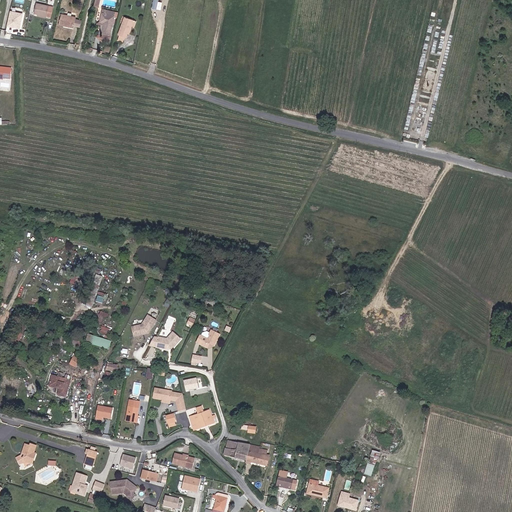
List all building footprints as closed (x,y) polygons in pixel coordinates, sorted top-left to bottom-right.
[(37,3),(35,13),(38,14),(46,16),(51,17),(53,7),(37,3)] [(22,13),(10,11),(8,26),(19,28),(22,13)] [(101,34),(110,35),(115,16),(114,16),(115,12),(108,11),(108,14),(102,13),(100,22),(104,23),(103,25),(101,34)] [(80,27),(82,20),(76,19),(76,18),(71,17),(68,16),(61,14),(59,25),(74,28),(74,26),(80,27)] [(132,24),(134,20),(124,17),(118,35),(120,35),(125,37),(126,38),(128,34),(129,34),(132,26),(133,24),(132,24)] [(109,43),(110,35),(101,34),(101,33),(97,36),(101,41),(109,43)] [(0,79),(4,80),(4,78),(10,79),(12,68),(0,67),(0,79)] [(148,315),(141,325),(132,327),(134,336),(147,333),(155,320),(148,315)] [(211,330),(210,333),(209,335),(210,337),(209,339),(207,339),(201,336),(200,335),(196,343),(208,348),(209,347),(212,346),(214,346),(220,334),(211,330)] [(157,337),(153,336),(149,345),(155,346),(155,347),(167,349),(173,347),(172,346),(174,346),(180,339),(172,332),(166,339),(157,337)] [(85,342),(109,350),(112,341),(88,334),(85,342)] [(119,358),(128,360),(130,352),(121,350),(119,358)] [(52,376),(49,385),(60,388),(59,389),(58,395),(66,397),(70,380),(52,376)] [(184,379),(187,390),(201,387),(198,376),(184,379)] [(162,400),(170,401),(171,400),(177,401),(179,411),(186,409),(183,395),(172,392),(172,391),(155,388),(153,398),(162,400)] [(130,400),(126,421),(136,423),(140,401),(130,400)] [(96,416),(111,419),(113,408),(98,406),(96,416)] [(196,408),(198,414),(190,417),(194,430),(214,423),(213,419),(216,418),(215,415),(212,416),(210,410),(204,412),(202,406),(196,408)] [(166,416),(168,424),(175,422),(176,422),(174,414),(166,416)] [(249,426),(242,425),(242,429),(248,430),(247,433),(255,434),(256,427),(249,426)] [(246,461),(249,450),(250,445),(250,444),(245,444),(238,442),(238,443),(228,440),(224,453),(227,456),(233,457),(236,458),(246,461)] [(30,446),(26,445),(25,450),(24,450),(22,454),(25,454),(24,457),(22,458),(20,456),(16,458),(20,465),(23,463),(25,462),(27,466),(32,464),(31,461),(33,460),(36,454),(34,453),(36,446),(31,444),(30,446)] [(249,450),(246,461),(251,462),(267,466),(270,455),(266,455),(267,450),(259,449),(259,452),(249,450)] [(373,476),(381,451),(373,449),(365,473),(373,476)] [(89,450),(85,464),(86,465),(92,467),(93,467),(97,453),(89,450)] [(124,453),(120,465),(134,469),(137,456),(124,453)] [(189,457),(183,455),(175,453),(172,464),(193,469),(195,459),(189,457)] [(141,477),(153,480),(155,473),(143,470),(141,477)] [(81,493),(80,494),(85,496),(88,486),(85,485),(88,476),(77,473),(74,482),(76,482),(74,487),(77,491),(81,493)] [(185,474),(183,489),(200,492),(202,477),(185,474)] [(279,477),(277,483),(292,487),(291,490),(295,491),(297,482),(279,477)] [(96,481),(92,489),(101,493),(105,485),(96,481)] [(123,493),(127,495),(130,491),(133,493),(136,488),(124,481),(111,482),(112,494),(123,493)] [(312,481),(311,484),(309,484),(307,494),(327,498),(329,488),(317,486),(318,483),(312,481)] [(76,482),(74,482),(71,492),(80,494),(81,493),(77,491),(74,487),(76,482)] [(130,491),(127,495),(126,497),(131,500),(135,494),(133,493),(130,491)] [(349,498),(350,494),(342,492),(338,506),(356,510),(358,500),(349,498)] [(167,494),(164,505),(178,509),(181,498),(167,494)] [(224,511),(228,499),(227,498),(218,496),(213,495),(213,498),(217,499),(213,511),(208,510),(207,511),(222,511),(223,511),(222,511),(224,511)]
